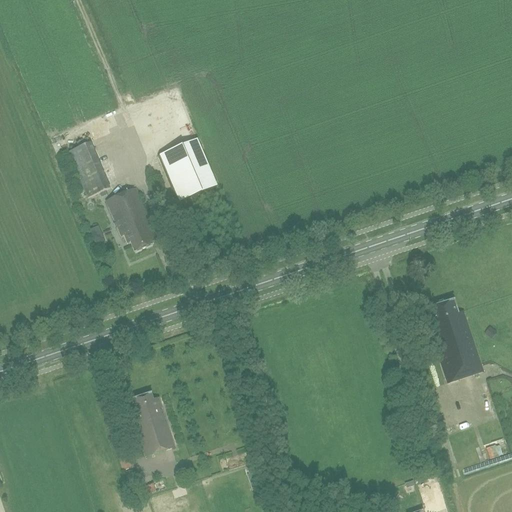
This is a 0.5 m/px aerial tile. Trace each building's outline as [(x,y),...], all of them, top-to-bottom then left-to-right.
[(159,156),(179,203),(216,187),(196,140),(159,156)] [(151,243),(157,241),(135,189),(106,202),(121,238),(124,237),(127,245),(130,244),(135,255),(153,247),(151,243)] [(430,323),(431,324),(429,326),(430,330),(433,331),(434,334),(432,335),(441,364),(440,364),(447,384),(483,372),(463,312),(458,314),(453,301),(445,304),(444,304),(442,303),(442,302),(438,303),(439,304),(438,306),(429,309),(433,322),(430,323)] [(440,364),(435,366),(441,387),(447,385),(440,364)] [(145,459),(175,449),(159,398),(153,400),(151,394),(142,397),(142,398),(133,400),(137,415),(134,416),(137,425),(134,426),(145,459)] [(74,458),(65,423),(41,429),(50,468),(61,465),(60,461),(74,458)] [(497,458),(495,448),(486,449),(488,460),(497,458)] [(128,483),(136,481),(133,471),(125,473),(128,483)]
